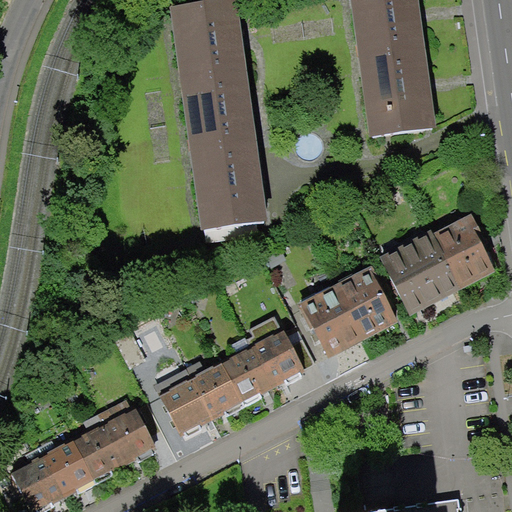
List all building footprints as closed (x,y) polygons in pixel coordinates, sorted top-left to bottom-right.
[(360,0),(361,3),(354,4),(360,46),(367,45),(369,59),(421,51),(415,9),(413,0),(360,0)] [(183,27),(176,28),(182,70),(189,69),(191,83),(243,76),(236,27),(233,5),(181,13),(183,27)] [(425,130),(423,117),(430,116),(425,79),(421,51),(369,59),(371,72),(364,73),(373,138),(425,130)] [(243,76),(191,83),(193,97),(185,97),(191,140),(199,139),(201,153),(252,146),(246,97),(243,76)] [(202,166),(195,167),(206,247),(263,240),(260,224),(256,224),(254,211),(262,210),(256,168),(252,146),(201,153),(202,166)] [(458,233),(436,245),(459,289),(497,269),(477,232),(471,220),(455,228),(458,233)] [(422,308),(459,289),(436,245),(431,236),(382,261),(410,314),(422,308)] [(338,295),(361,340),(372,334),(395,322),(380,294),(383,292),(372,271),(357,279),(360,284),(338,295)] [(361,340),(338,295),(317,307),(314,301),(300,309),(311,330),(313,328),(328,357),(335,353),(361,340)] [(130,332),(115,341),(129,369),(145,361),(130,332)] [(247,340),(271,387),(275,384),(278,390),(289,384),(301,378),(299,372),(315,364),(302,340),(289,347),(282,333),(265,342),(260,333),(247,340)] [(247,340),(233,348),(238,356),(221,365),(244,408),(252,403),(269,395),(266,389),(271,387),(247,340)] [(205,374),(200,365),(187,372),(211,418),(215,416),(218,421),(224,418),(244,408),(221,365),(205,374)] [(209,426),(206,420),(211,418),(187,372),(182,374),(187,383),(161,397),(180,434),(183,433),(186,438),(190,436),(209,426)] [(99,418),(123,464),(127,462),(130,467),(135,464),(153,455),(150,449),(154,448),(134,411),(117,420),(112,411),(99,418)] [(99,418),(85,425),(90,434),(73,442),(95,485),(102,481),(121,472),(118,466),(123,464),(99,418)] [(39,449),(63,495),(67,493),(70,498),(75,495),(95,485),(73,442),(57,451),(52,442),(39,449)] [(43,511),(44,511),(61,503),(58,498),(63,495),(39,449),(25,456),(30,465),(12,474),(32,511),(35,510),(36,511),(43,511)]
